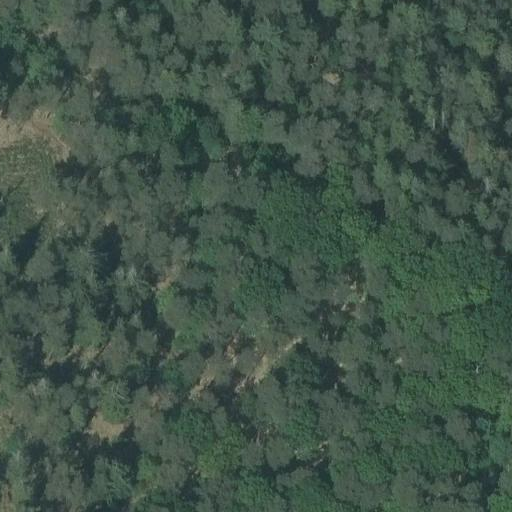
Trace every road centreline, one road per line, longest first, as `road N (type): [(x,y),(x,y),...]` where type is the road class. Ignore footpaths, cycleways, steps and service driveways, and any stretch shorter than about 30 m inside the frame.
road 1 (track): [(0,60),(283,219),(354,0)]
road 2 (track): [(110,511),(164,159)]
road 3 (track): [(283,219),(511,339)]
